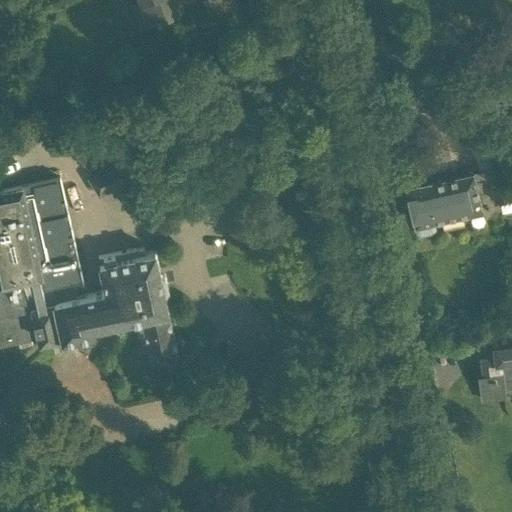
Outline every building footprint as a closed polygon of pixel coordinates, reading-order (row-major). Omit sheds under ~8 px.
[(139,0),(131,4),(140,28),(184,12),(179,0),(139,0)] [(65,138),(83,167),(114,147),(97,118),(65,138)] [(132,176),(120,156),(119,157),(117,153),(85,172),(88,176),(87,177),(99,196),(132,176)] [(493,202),(511,198),(511,176),(509,163),(486,169),(493,202)] [(406,187),(416,232),(421,234),(432,232),(435,228),(434,222),(482,211),(473,172),(406,187)] [(151,360),(178,354),(164,290),(167,284),(165,273),(159,270),(155,249),(145,252),(144,247),(136,249),(136,247),(98,256),(105,290),(76,296),(73,280),(83,277),(61,175),(0,188),(0,283),(12,281),(15,292),(0,295),(0,344),(37,336),(39,345),(94,332),(93,326),(141,316),(144,330),(139,331),(141,344),(147,342),(151,360)] [(506,346),(482,349),(485,373),(478,373),(481,399),(506,396),(505,387),(511,385),(511,329),(504,330),(506,346)]
